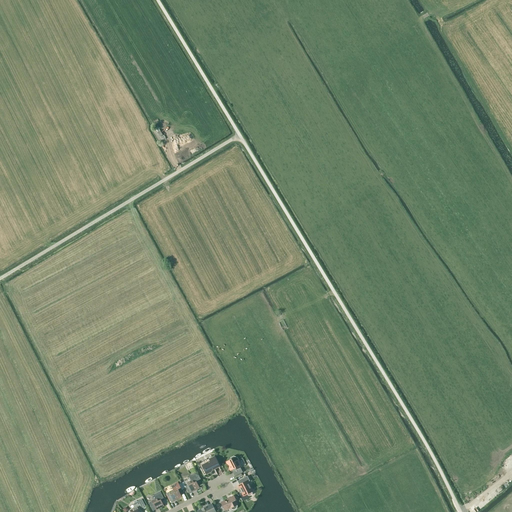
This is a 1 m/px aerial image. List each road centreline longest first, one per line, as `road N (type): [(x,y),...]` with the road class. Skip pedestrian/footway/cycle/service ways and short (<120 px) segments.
road 1 (unclassified): [(462,511),(239,135)]
road 2 (unclassified): [(0,278),(239,135)]
road 3 (unclassified): [(239,135),(156,0)]
